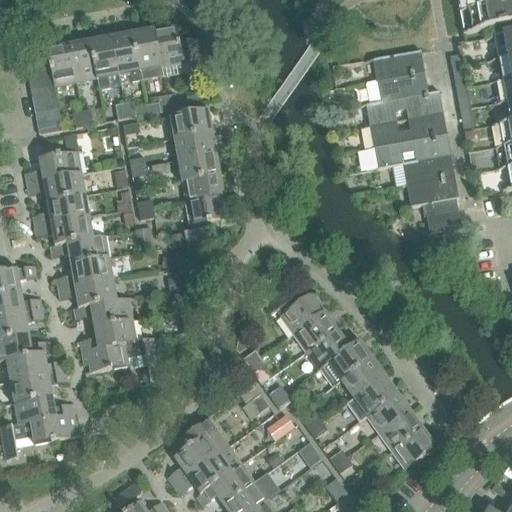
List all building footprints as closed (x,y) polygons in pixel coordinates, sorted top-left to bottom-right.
[(10,0),(17,8),(27,0),(10,0)] [(511,0),(457,0),(464,37),(494,32),(496,40),(511,37),(511,0)] [(155,31),(162,71),(191,64),(192,72),(205,69),(200,41),(181,46),(177,27),(155,31)] [(134,35),(141,75),(162,71),(155,31),(134,35)] [(112,39),(120,79),(141,75),(134,35),(112,39)] [(511,188),(511,37),(496,40),(511,125),(501,127),(511,188)] [(112,39),(91,43),(99,83),(120,79),(112,39)] [(91,43),(70,47),(77,87),(99,83),(91,43)] [(77,87),(70,47),(48,51),(50,65),(52,76),(54,88),(55,91),(77,87)] [(374,63),(378,85),(425,76),(421,54),(374,63)] [(451,60),(453,71),(464,69),(462,58),(451,60)] [(52,76),(50,65),(27,69),(29,81),(52,76)] [(453,71),(455,82),(466,79),(464,69),(453,71)] [(54,88),(52,76),(29,81),(31,92),(54,88)] [(371,107),(382,105),(382,106),(429,98),(429,96),(425,76),(378,85),(367,87),(371,107)] [(455,82),(457,92),(468,90),(466,79),(455,82)] [(57,99),(55,91),(54,88),(31,92),(33,104),(57,99)] [(457,92),(458,103),(470,100),(468,90),(457,92)] [(367,108),(371,130),(444,117),(440,95),(429,96),(429,98),(382,106),(382,105),(371,107),(367,108)] [(176,97),(167,99),(170,114),(179,112),(176,97)] [(59,110),(57,99),(33,104),(35,115),(59,110)] [(170,114),(167,99),(158,100),(161,115),(170,114)] [(458,103),(460,113),(472,111),(470,100),(458,103)] [(134,105),(125,106),(128,121),(137,120),(134,105)] [(128,121),(125,106),(116,108),(119,123),(128,121)] [(61,122),(59,111),(35,115),(38,126),(61,122)] [(460,113),(462,124),(473,122),(472,111),(460,113)] [(91,113),(82,115),(85,130),(94,128),(91,113)] [(171,120),(175,142),(214,135),(210,113),(171,120)] [(85,130),(82,115),(73,116),(76,131),(85,130)] [(448,138),(444,117),(371,130),(375,151),(448,138)] [(63,134),(61,122),(38,126),(40,138),(63,134)] [(473,122),(462,124),(464,135),(476,133),(473,122)] [(124,129),(125,139),(140,136),(139,126),(124,129)] [(175,142),(178,164),(218,156),(214,135),(175,142)] [(452,159),(448,138),(375,151),(379,172),(404,168),(452,159)] [(25,177),(27,188),(83,178),(79,155),(40,163),(42,174),(25,177)] [(178,164),(182,185),(222,178),(218,156),(178,164)] [(452,159),(404,168),(408,189),(456,180),(452,159)] [(130,164),(132,173),(147,170),(145,161),(130,164)] [(147,170),(132,173),(133,181),(148,179),(147,170)] [(46,196),(47,206),(87,199),(83,178),(27,188),(29,199),(46,196)] [(226,199),(222,178),(182,185),(186,206),(226,199)] [(412,211),(434,207),(457,203),(459,202),(456,180),(408,189),(412,211)] [(34,231),(91,220),(87,199),(47,206),(49,217),(33,220),(34,231)] [(226,199),(186,206),(190,228),(192,235),(185,236),(188,249),(216,244),(212,231),(211,225),(230,221),(226,199)] [(457,203),(434,207),(436,219),(459,214),(457,203)] [(138,206),(139,215),(154,212),(153,204),(138,206)] [(154,212),(139,215),(141,224),(156,221),(154,212)] [(435,219),(435,218),(427,219),(430,237),(462,231),(459,215),(435,219)] [(53,238),(55,249),(55,250),(67,247),(95,242),(95,241),(91,220),(34,231),(36,241),(53,238)] [(69,258),(71,269),(111,261),(107,239),(95,241),(95,242),(67,247),(55,250),(55,249),(50,250),(52,261),(69,258)] [(56,282),(58,293),(115,283),(111,261),(71,269),(73,279),(56,282)] [(0,274),(0,298),(23,294),(21,284),(37,281),(35,269),(0,274)] [(77,300),(79,311),(79,312),(91,310),(91,309),(118,304),(115,283),(58,293),(60,304),(77,300)] [(263,307),(271,318),(277,314),(281,319),(293,338),(326,315),(313,296),(297,307),(295,301),(287,290),(263,307)] [(0,298),(0,320),(43,312),(41,302),(25,305),(23,294),(0,298)] [(93,320),(94,331),(134,324),(130,301),(118,304),(91,309),(91,310),(79,312),(79,311),(74,312),(76,323),(93,320)] [(0,320),(0,342),(30,337),(28,326),(45,323),(43,312),(0,320)] [(293,338),(306,356),(339,332),(326,315),(293,338)] [(80,345),(81,355),(138,345),(138,344),(134,324),(94,331),(96,342),(80,345)] [(319,374),(329,367),(328,367),(351,350),(339,332),(306,356),(319,374)] [(0,365),(7,364),(34,359),(34,358),(46,356),(51,356),(49,345),(32,348),(30,337),(0,342),(0,365)] [(138,345),(81,355),(84,369),(89,368),(90,375),(85,376),(86,377),(129,369),(128,360),(146,357),(149,376),(162,374),(156,341),(138,344),(138,345)] [(374,361),(361,343),(351,350),(329,367),(341,385),(374,361)] [(244,362),(249,370),(261,361),(256,353),(244,362)] [(7,364),(11,385),(67,375),(65,364),(48,367),(46,356),(34,358),(34,359),(7,364)] [(261,361),(249,370),(255,378),(267,369),(261,361)] [(387,379),(374,361),(341,385),(354,402),(387,379)] [(11,385),(15,407),(54,399),(52,388),(69,385),(67,375),(11,385)] [(354,402),(366,420),(399,396),(387,379),(354,402)] [(269,398),(274,406),(287,397),(282,389),(269,398)] [(366,420),(379,437),(412,414),(399,396),(366,420)] [(274,406),(280,413),(292,404),(287,397),(274,406)] [(15,407),(18,427),(19,428),(75,417),(73,407),(56,410),(54,399),(15,407)] [(382,462),(392,455),(424,431),(412,414),(379,437),(385,446),(376,454),(382,462)] [(277,416),(264,425),(270,434),(283,425),(277,416)] [(19,428),(18,427),(0,431),(6,464),(19,461),(15,442),(33,438),(35,447),(79,439),(74,440),(72,432),(77,431),(75,417),(19,428)] [(305,427),(310,434),(322,425),(317,418),(305,427)] [(183,440),(177,445),(177,446),(178,445),(184,454),(174,461),(182,472),(168,481),(174,490),(231,450),(217,431),(210,421),(184,440),(183,440)] [(322,425),(310,434),(315,442),(328,433),(322,425)] [(424,431),(392,455),(405,473),(438,450),(424,431)] [(194,489),(200,498),(233,474),(243,467),(231,450),(174,490),(180,499),(194,489)] [(330,462),(335,470),(348,461),(342,453),(330,462)] [(348,461),(335,470),(340,477),(353,468),(348,461)] [(217,500),(223,508),(256,485),(243,467),(233,474),(200,498),(196,500),(203,510),(217,500)] [(134,485),(111,502),(118,511),(120,511),(121,511),(167,511),(162,505),(152,511),(146,511),(141,505),(136,500),(142,496),(134,485)] [(255,511),(268,503),(256,485),(223,508),(225,511),(255,511)] [(355,497),(361,505),(373,496),(368,488),(355,497)] [(345,495),(336,501),(343,511),(346,511),(354,507),(345,495)] [(511,511),(511,498),(507,495),(503,500),(507,508),(511,511)] [(275,511),(268,503),(255,511),(275,511)]
